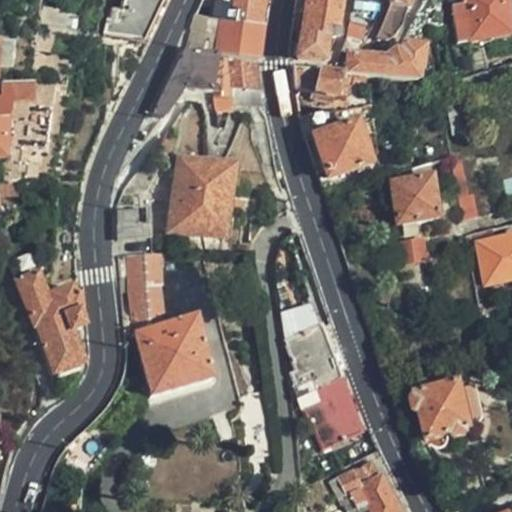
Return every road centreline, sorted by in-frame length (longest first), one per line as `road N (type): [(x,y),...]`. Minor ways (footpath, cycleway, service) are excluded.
road 1 (tertiary): [(16,511),(40,446),(100,373),(94,238),(104,164),(184,0)]
road 2 (tertiary): [(282,0),(275,61),(284,121),(363,366),(427,511)]
road 3 (unknown): [(266,511),(284,476),(286,439),(271,246),(308,196)]
